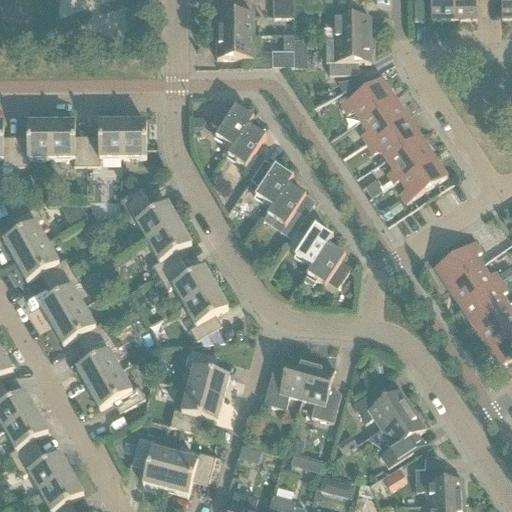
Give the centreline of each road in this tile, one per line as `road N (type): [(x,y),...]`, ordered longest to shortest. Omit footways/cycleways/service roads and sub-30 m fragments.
road 1 (residential): [(0,299),(122,511)]
road 2 (residential): [(273,318),(180,168),(176,102)]
road 3 (residential): [(251,89),(374,280)]
road 4 (residential): [(215,511),(273,318)]
road 5 (residential): [(176,102),(0,102)]
road 6 (residential): [(498,198),(405,57)]
road 7 (residential): [(374,280),(498,198)]
road 8 (residential): [(467,435),(396,339),(370,331)]
